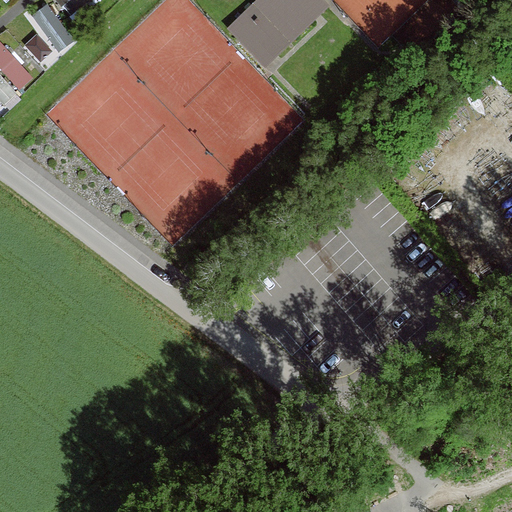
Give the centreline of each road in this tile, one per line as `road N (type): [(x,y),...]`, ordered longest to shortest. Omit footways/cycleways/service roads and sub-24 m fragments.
road 1 (residential): [(511,287),(327,422),(0,161)]
road 2 (track): [(327,422),(189,511)]
